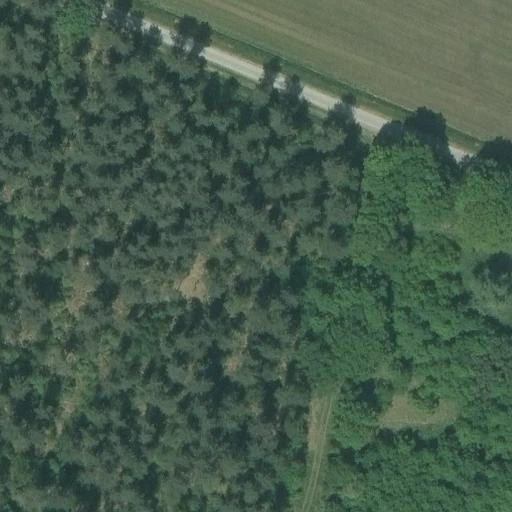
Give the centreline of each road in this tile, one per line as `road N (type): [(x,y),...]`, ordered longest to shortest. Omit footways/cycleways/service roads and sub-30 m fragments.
road 1 (unclassified): [(511,176),(80,0)]
road 2 (track): [(300,511),(367,117)]
